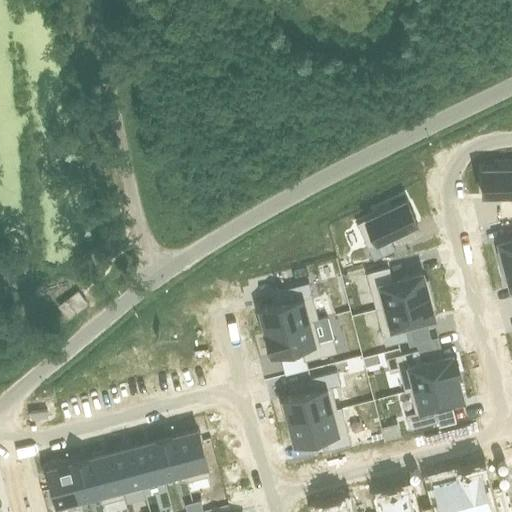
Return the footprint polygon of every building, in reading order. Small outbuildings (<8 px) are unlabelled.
[(498,165),(480,165),(481,194),(511,193),(511,160),(498,161),(498,165)] [(376,210),(355,220),(373,258),(395,248),(389,235),(417,222),(405,196),(391,203),(390,201),(374,208),(376,210)] [(499,246),(495,247),(500,264),(511,260),(511,234),(497,239),(499,246)] [(511,260),(500,264),(504,281),(508,280),(509,287),(511,286),(511,260)] [(389,265),(366,271),(375,308),(429,294),(423,271),(392,279),(389,265)] [(289,300),(259,308),(265,332),(318,318),(309,281),(285,287),(289,300)] [(78,291),(59,305),(68,317),(87,303),(78,291)] [(429,294),(375,308),(385,344),(408,338),(404,324),(435,316),(429,294)] [(318,318),(265,332),(271,354),(301,346),(304,359),(337,351),(333,336),(319,340),(314,319),(318,318)] [(418,347),(385,356),(389,371),(398,368),(404,391),(409,389),(457,377),(460,376),(454,354),(451,355),(451,352),(421,360),(418,347)] [(378,353),(363,357),(366,369),(381,365),(378,353)] [(312,390),(282,398),(288,421),(342,407),(341,406),(336,407),(331,386),(340,383),(337,369),(309,376),(312,390)] [(415,411),(405,413),(409,428),(436,420),(433,408),(463,400),(457,377),(409,389),(415,411)] [(342,407),(288,421),(294,443),(324,436),(328,449),(351,443),(342,407)] [(198,428),(175,434),(187,480),(210,474),(198,428)] [(175,434),(154,439),(165,481),(164,476),(184,471),(186,480),(187,480),(175,434)] [(154,439),(133,445),(144,487),(165,481),(154,439)] [(133,445),(112,450),(124,497),(123,492),(144,487),(133,445)] [(112,450),(91,456),(103,502),(124,497),(112,450)] [(91,456),(70,461),(80,503),(81,503),(80,498),(99,493),(102,502),(103,502),(91,456)] [(70,461),(46,468),(57,509),(80,503),(70,461)] [(480,469),(456,475),(466,511),(505,511),(501,496),(488,500),(480,469)] [(441,511),(438,511),(466,511),(456,475),(455,475),(454,472),(435,477),(436,481),(433,481),(441,511)] [(384,511),(412,511),(406,488),(380,495),(384,511)] [(200,498),(192,500),(195,511),(203,510),(200,498)] [(195,511),(192,500),(184,502),(186,511),(195,511)] [(319,511),(346,511),(345,504),(342,505),(341,501),(321,507),(322,510),(319,511)]
